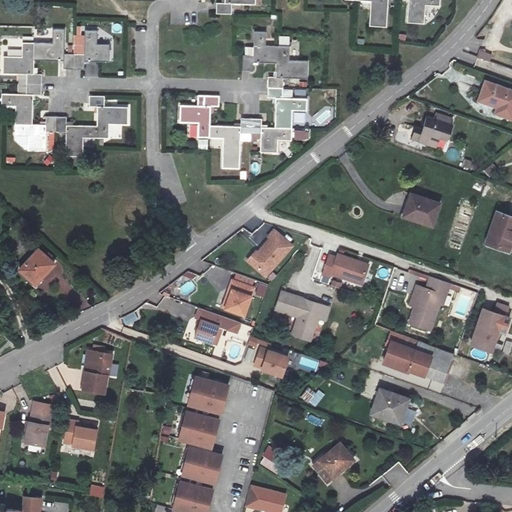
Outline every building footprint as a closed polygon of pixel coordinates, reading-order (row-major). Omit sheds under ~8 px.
[(223,0),(223,2),(215,2),(214,13),(229,13),(230,3),(253,4),(252,0),(223,0)] [(372,0),(370,23),(386,24),(387,0),(372,0)] [(437,0),(407,0),(406,20),(423,22),(425,5),(437,6),(437,0)] [(32,40),(32,57),(62,58),(62,67),(72,67),(73,52),(63,52),(63,27),(51,27),(51,40),(32,40)] [(84,52),(73,52),(72,67),(83,67),(84,59),(108,60),(108,42),(95,42),(95,30),(84,30),(84,52)] [(276,63),(277,45),(265,45),(265,31),(252,30),(252,46),(242,46),(241,55),(241,69),(251,70),(252,62),(276,63)] [(267,86),(282,87),(282,77),(307,78),(307,61),(289,60),(290,36),(277,36),(277,45),(276,63),(276,77),(267,76),(267,86)] [(32,57),(32,40),(20,39),(20,53),(1,52),(0,70),(25,71),(25,80),(40,81),(40,71),(31,71),(32,57)] [(490,62),(492,53),(479,50),(477,58),(490,62)] [(40,81),(25,80),(25,91),(0,90),(0,102),(13,103),(13,121),(30,122),(31,92),(40,92),(40,81)] [(511,89),(490,81),(484,100),(503,107),(500,114),(511,118),(511,89)] [(274,127),(291,128),(291,109),(306,110),(306,98),(282,97),(282,87),(267,86),(267,97),(274,98),(274,127)] [(323,97),(332,97),(333,89),(324,88),(323,97)] [(95,123),(95,135),(106,136),(107,121),(126,122),(126,105),(102,104),(102,94),(87,93),(86,104),(95,104),(95,123)] [(196,137),(208,138),(209,125),(209,106),(218,106),(218,96),(203,95),(202,105),(178,105),(177,122),(197,122),(196,137)] [(30,122),(13,121),(13,133),(26,134),(25,148),(43,148),(43,128),(54,129),(54,114),(43,113),(43,122),(30,122)] [(54,114),(54,129),(64,129),(64,154),(80,154),(81,135),(95,135),(95,123),(65,122),(65,114),(54,114)] [(426,128),(422,139),(432,143),(435,133),(451,139),(457,125),(431,115),(426,128)] [(239,126),(209,125),(208,138),(223,138),(223,156),(239,157),(239,141),(250,141),(250,133),(250,118),(239,118),(239,126)] [(250,118),(250,133),(260,133),(259,152),(277,152),(277,138),(290,139),(291,128),(274,127),(260,127),(260,118),(250,118)] [(422,139),(426,128),(420,125),(416,136),(422,139)] [(294,140),(310,140),(310,130),(294,129),(294,140)] [(26,134),(13,133),(13,137),(22,148),(25,148),(26,134)] [(491,163),(482,170),(488,177),(498,170),(491,163)] [(441,203),(414,193),(406,215),(433,225),(441,203)] [(511,216),(498,211),(486,243),(509,251),(511,243),(511,216)] [(271,229),(265,236),(266,238),(258,248),(259,248),(255,252),(256,253),(248,262),(263,275),(288,245),(271,229)] [(20,269),(36,283),(55,263),(40,248),(20,269)] [(344,256),(337,253),(330,273),(337,276),(338,273),(368,284),(376,264),(345,253),(344,256)] [(239,287),(232,305),(250,312),(261,285),(240,277),(236,286),(239,287)] [(460,287),(440,280),(436,292),(429,290),(423,308),(426,309),(424,315),(421,314),(417,326),(439,333),(451,297),(456,300),(460,287)] [(239,287),(236,286),(229,304),(232,305),(239,287)] [(273,304),(297,313),(301,314),(295,332),(307,336),(315,313),(323,317),(328,304),(280,286),(273,304)] [(231,330),(234,320),(203,308),(199,318),(204,319),(198,336),(215,342),(222,326),(226,328),(231,330)] [(347,324),(351,313),(344,310),(339,321),(347,324)] [(509,317),(491,311),(478,346),(500,354),(507,334),(503,333),(509,317)] [(291,330),(295,332),(301,314),(297,313),(291,330)] [(125,316),(126,323),(138,321),(137,314),(125,316)] [(50,332),(57,328),(45,316),(39,322),(50,332)] [(220,344),(226,328),(222,326),(215,342),(220,344)] [(464,357),(426,343),(422,352),(401,344),(393,363),(453,386),(464,357)] [(87,371),(90,349),(85,348),(82,371),(83,371),(87,371)] [(110,353),(90,349),(87,371),(83,371),(80,391),(104,395),(110,353)] [(264,349),(258,367),(265,369),(265,371),(284,378),(291,359),(264,349)] [(301,354),(297,366),(320,374),(324,362),(301,354)] [(229,384),(196,375),(188,406),(221,415),(229,384)] [(409,398),(377,387),(367,415),(400,427),(409,398)] [(307,403),(315,392),(310,389),(297,399),(307,403)] [(315,392),(307,403),(318,407),(326,396),(317,390),(315,392)] [(28,427),(25,443),(44,446),(48,428),(53,429),(57,408),(34,403),(30,424),(29,424),(28,427)] [(0,427),(3,428),(7,429),(9,412),(0,410),(0,427)] [(220,419),(187,410),(179,441),(213,448),(220,419)] [(323,425),(324,418),(311,416),(310,423),(323,425)] [(77,422),(68,421),(64,440),(75,443),(74,446),(92,449),(96,431),(76,427),(77,422)] [(354,460),(341,443),(310,467),(325,484),(354,460)] [(190,446),(183,476),(216,485),(224,454),(190,446)] [(276,474),(286,459),(268,446),(258,461),(276,474)] [(174,510),(180,511),(208,511),(215,489),(182,480),(174,510)] [(281,511),(287,493),(251,483),(248,496),(245,506),(267,511),(281,511)] [(93,484),(90,495),(102,498),(105,487),(93,484)] [(23,493),(21,511),(43,511),(45,497),(23,493)] [(7,509),(0,507),(0,511),(17,511),(18,502),(8,501),(7,509)]
